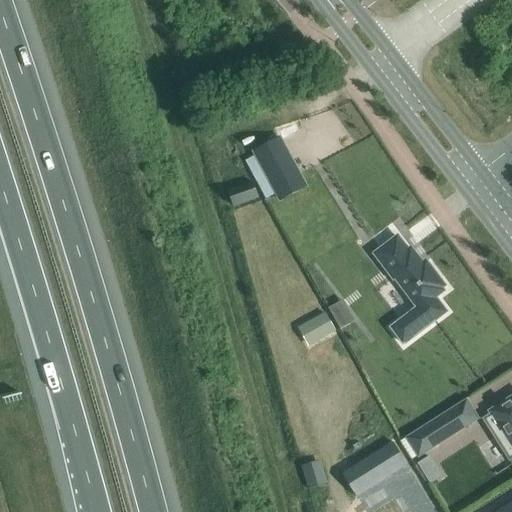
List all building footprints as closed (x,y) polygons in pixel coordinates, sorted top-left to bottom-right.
[(249,148),(274,196),(300,182),(274,134),(249,148)] [(228,192),(233,207),(258,198),(253,183),(228,192)] [(397,237),(374,255),(394,281),(395,280),(418,309),(392,329),(404,345),(445,313),(435,299),(443,292),(441,289),(444,287),(426,262),(423,265),(411,249),(408,251),(397,237)] [(344,301),(329,306),(336,328),(351,323),(344,301)] [(325,313),(313,319),(323,338),(335,332),(325,313)] [(492,415),(483,420),(509,461),(511,458),(511,399),(490,413),(492,415)] [(466,401),(406,439),(418,458),(478,420),(466,401)] [(340,477),(355,499),(405,467),(391,444),(340,477)] [(309,490),(328,485),(321,460),(302,466),(309,490)] [(511,511),(511,503),(498,511),(511,511)]
